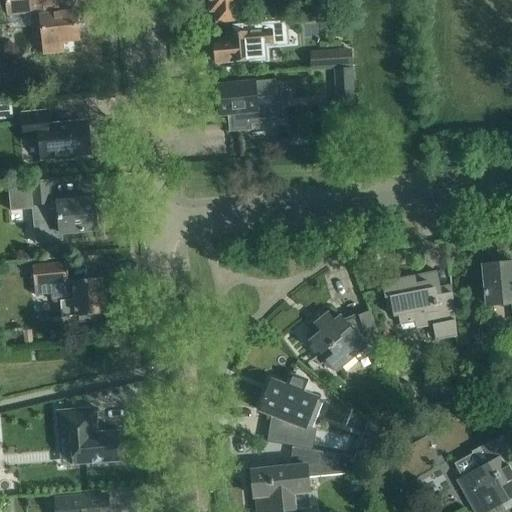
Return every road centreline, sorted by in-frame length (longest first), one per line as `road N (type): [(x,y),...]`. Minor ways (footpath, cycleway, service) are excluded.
road 1 (residential): [(158,226),(511,189)]
road 2 (residential): [(187,511),(158,226)]
road 3 (residential): [(158,226),(135,0)]
